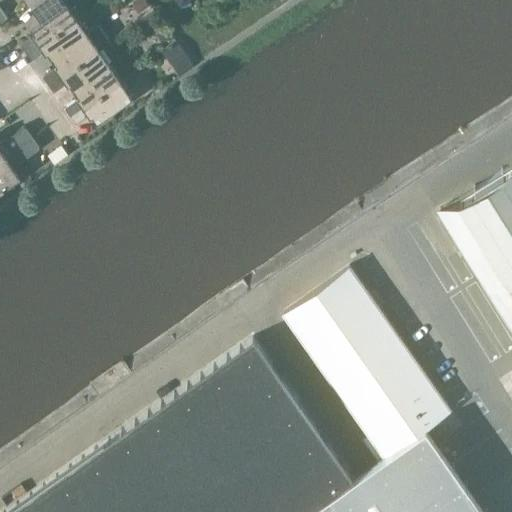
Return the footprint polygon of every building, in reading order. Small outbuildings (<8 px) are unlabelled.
[(77,14),(66,0),(33,0),(30,3),(39,16),(28,23),(33,30),(31,31),(33,34),(22,41),(27,49),(77,14)] [(51,55),(88,29),(77,14),(27,49),(32,57),(43,49),(45,51),(47,50),(51,55)] [(49,80),(99,45),(109,38),(98,22),(88,29),(51,55),(55,61),(53,63),(55,65),(43,73),(49,80)] [(73,87),(110,61),(99,45),(49,80),(55,88),(66,80),(67,82),(69,81),(73,87)] [(71,112),(121,77),(110,61),(73,87),(77,93),(75,94),(77,97),(66,104),(71,112)] [(96,119),(133,93),(121,77),(71,112),(77,120),(88,112),(89,114),(91,112),(96,119)] [(0,156),(32,134),(24,123),(2,139),(0,138),(0,156)] [(32,134),(0,156),(0,186),(21,172),(16,166),(17,161),(40,145),(32,134)] [(511,332),(511,161),(436,208),(511,332)] [(449,406),(349,264),(283,310),(383,452),(424,423),(449,406)] [(294,511),(350,473),(252,335),(0,511),(294,511)] [(487,511),(424,423),(383,452),(350,473),(294,511),(487,511)]
